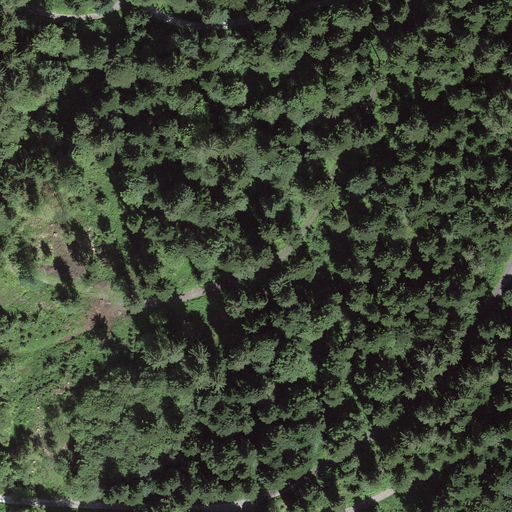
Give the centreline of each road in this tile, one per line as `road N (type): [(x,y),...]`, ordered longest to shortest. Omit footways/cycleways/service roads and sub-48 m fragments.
road 1 (track): [(415,0),(307,223),(281,256),(240,278),(131,301),(20,270),(0,256)]
road 2 (track): [(511,259),(422,397),(291,490),(213,511)]
road 3 (track): [(207,511),(0,502)]
road 4 (track): [(511,419),(373,502),(341,511)]
road 5 (track): [(137,0),(176,23),(208,26),(320,0)]
